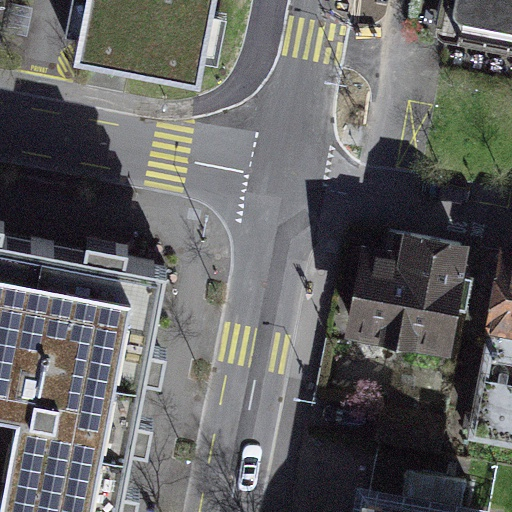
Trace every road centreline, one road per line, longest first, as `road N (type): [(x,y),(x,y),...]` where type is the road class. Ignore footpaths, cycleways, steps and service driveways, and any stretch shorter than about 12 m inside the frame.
road 1 (tertiary): [(226,511),(289,180)]
road 2 (tertiary): [(0,124),(289,180)]
road 3 (residential): [(289,180),(511,223)]
road 4 (tertiary): [(289,180),(323,0)]
